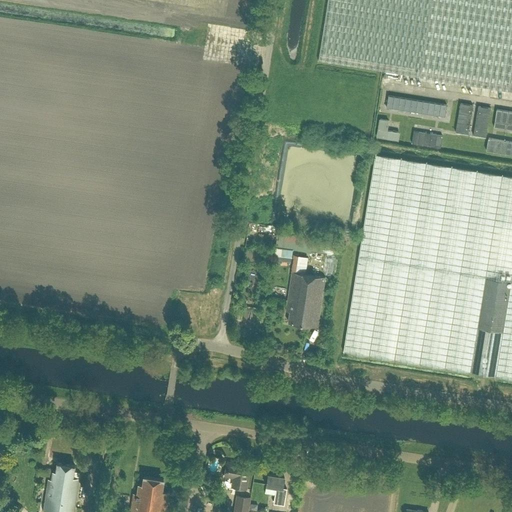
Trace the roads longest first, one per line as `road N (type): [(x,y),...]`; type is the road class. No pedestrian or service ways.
road 1 (unclassified): [(219,345),(277,0)]
road 2 (unclassified): [(511,472),(205,425)]
road 3 (unclassified): [(511,406),(330,378),(219,345)]
road 4 (unclassified): [(166,418),(0,393)]
road 5 (unknown): [(511,101),(387,79)]
